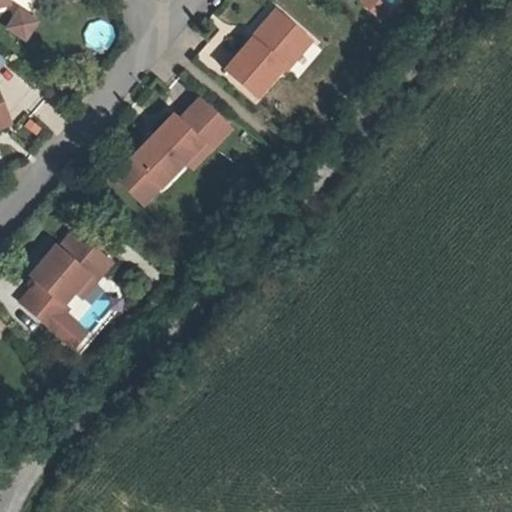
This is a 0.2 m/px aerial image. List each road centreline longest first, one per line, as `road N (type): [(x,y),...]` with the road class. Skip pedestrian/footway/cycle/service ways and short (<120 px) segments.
road 1 (residential): [(473,0),(330,166),(14,480)]
road 2 (residential): [(148,53),(0,221)]
